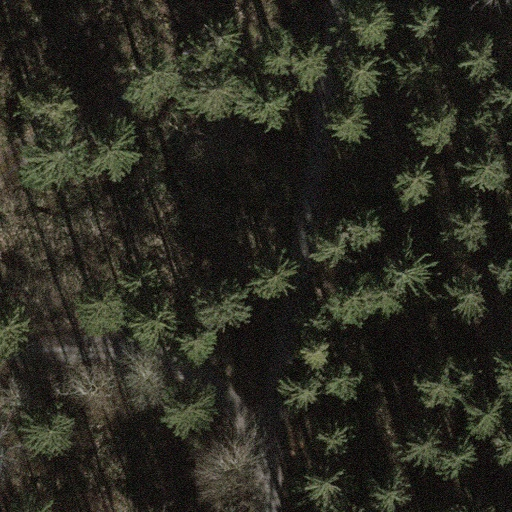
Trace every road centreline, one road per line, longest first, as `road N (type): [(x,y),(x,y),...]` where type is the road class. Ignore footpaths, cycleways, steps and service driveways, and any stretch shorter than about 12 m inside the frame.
road 1 (track): [(344,0),(276,351),(276,511)]
road 2 (track): [(0,177),(330,0)]
road 3 (track): [(276,351),(0,358)]
